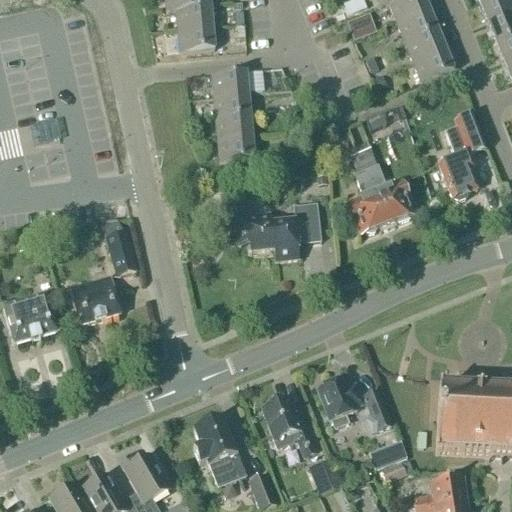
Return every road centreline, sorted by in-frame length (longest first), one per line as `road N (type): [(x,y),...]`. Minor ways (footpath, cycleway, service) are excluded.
road 1 (tertiary): [(195,384),(511,251)]
road 2 (unclassified): [(195,384),(182,356),(122,78)]
road 3 (tertiary): [(0,463),(195,384)]
road 4 (residential): [(511,181),(445,0)]
road 5 (residential): [(122,78),(297,58)]
